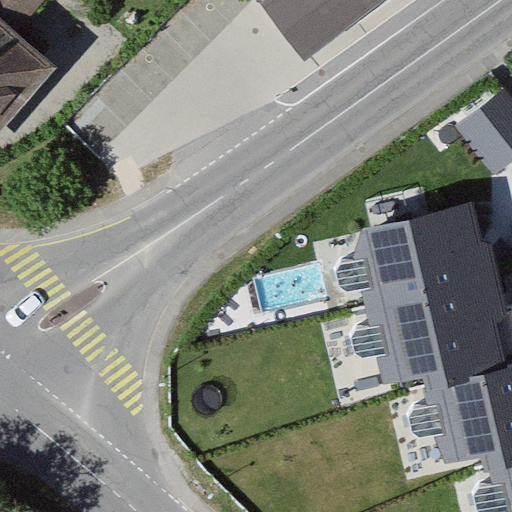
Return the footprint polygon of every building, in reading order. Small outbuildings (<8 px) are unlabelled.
[(0,0),(0,119),(40,75),(3,43),(38,0),(0,0)] [(366,0),(258,0),(298,52),(366,0)] [(365,285),(370,307),(473,283),(470,267),(461,265),(457,250),(463,242),(456,210),(395,225),(364,232),(359,252),(333,257),(326,267),(329,282),(340,290),(365,285)] [(473,283),(370,307),(374,325),(349,330),(342,342),(345,357),(356,363),(382,357),(395,373),(425,366),(429,386),(491,371),(480,322),(472,318),(469,303),(477,297),(473,283)] [(511,366),(491,371),(429,386),(433,403),(409,409),(401,421),(405,436),(416,441),(441,435),(454,452),(485,445),(489,462),(499,460),(511,456),(511,366)] [(511,511),(511,456),(499,460),(503,480),(478,485),(470,497),(474,511),(509,511),(511,511),(510,511),(511,511)]
